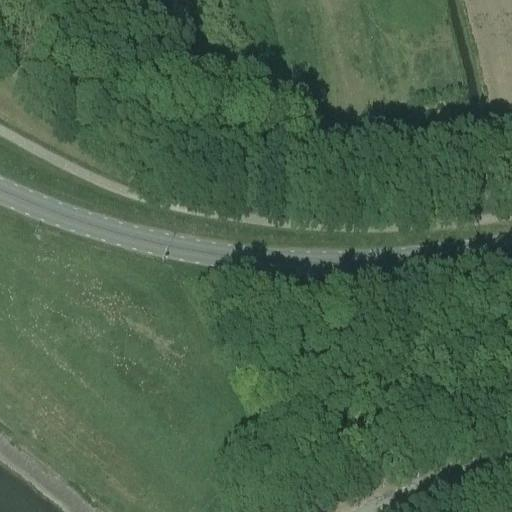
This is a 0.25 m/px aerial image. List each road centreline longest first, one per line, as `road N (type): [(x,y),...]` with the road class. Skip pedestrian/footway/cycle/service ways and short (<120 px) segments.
road 1 (primary): [(511,245),(412,261),(254,259),(148,242),(0,190)]
road 2 (unclassified): [(360,511),(511,464)]
